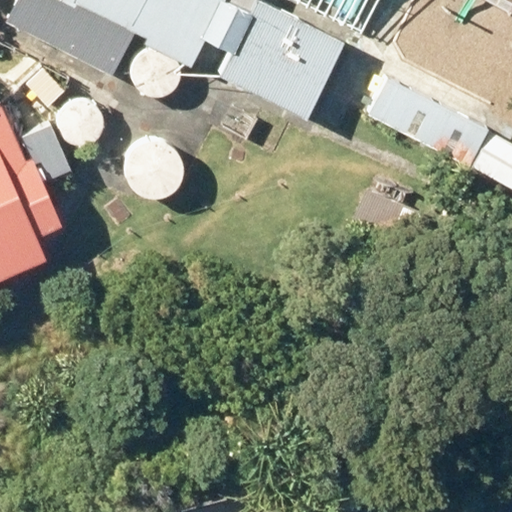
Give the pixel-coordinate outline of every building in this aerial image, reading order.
[(10,0),(3,16),(106,69),(130,22),(141,28),(138,33),(182,56),(198,26),(227,42),(215,65),(298,108),(336,34),(269,0),(308,0),(353,23),(365,0),(10,0)] [(511,136),(383,72),(365,109),(511,182),(511,136)] [(109,123),(77,90),(42,123),(75,157),(109,123)] [(0,265),(39,249),(29,224),(53,214),(25,147),(17,151),(0,109),(0,265)] [(121,155),(120,158),(120,164),(121,169),(123,174),(125,179),(129,184),(133,187),(137,190),(142,192),(148,193),(153,193),(159,193),(164,191),(169,188),(173,185),(176,181),(179,176),(181,171),(183,166),(183,160),(182,155),(180,150),(178,145),(174,140),(170,137),(166,134),(160,132),(155,131),(150,131),(144,131),(139,133),(134,136),(130,139),(126,143),(123,148),(121,153),(121,155)] [(362,184),(337,242),(373,257),(398,199),(362,184)]
